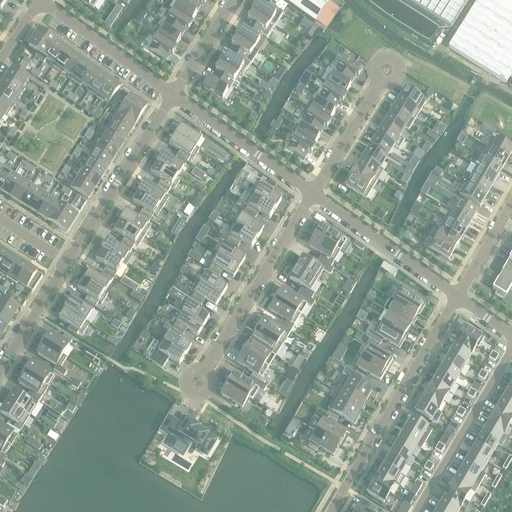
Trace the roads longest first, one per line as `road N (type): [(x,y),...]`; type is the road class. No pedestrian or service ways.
road 1 (residential): [(329,511),(456,297)]
road 2 (residential): [(203,370),(312,193)]
road 3 (residential): [(66,262),(171,95)]
road 4 (residential): [(511,348),(415,511)]
road 5 (residential): [(456,297),(312,193)]
road 6 (residential): [(312,193),(171,95)]
road 7 (residential): [(171,95),(39,0)]
road 8 (residential): [(312,193),(387,72)]
road 9 (residential): [(0,368),(66,262)]
